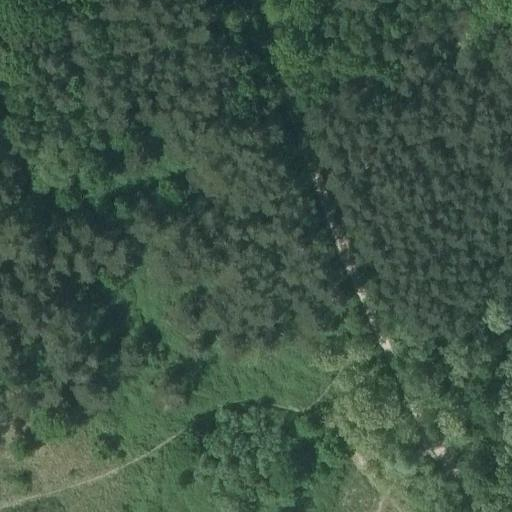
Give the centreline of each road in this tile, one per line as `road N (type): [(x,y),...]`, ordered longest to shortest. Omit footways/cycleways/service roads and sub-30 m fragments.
road 1 (track): [(254,0),(368,309)]
road 2 (track): [(368,309),(421,425),(482,511)]
